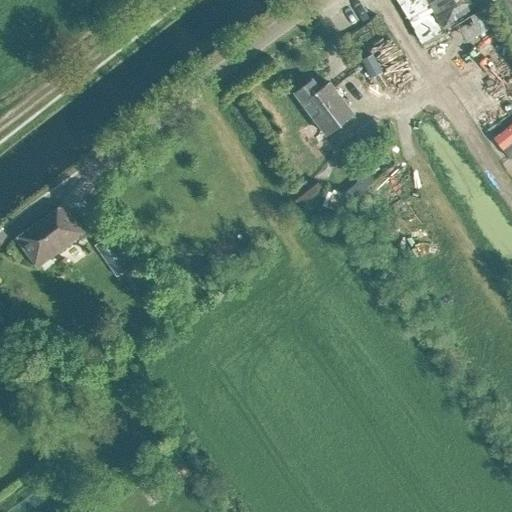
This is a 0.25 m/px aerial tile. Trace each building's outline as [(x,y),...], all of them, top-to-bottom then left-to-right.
[(455,21),(483,3),(480,0),(423,0),(441,27),(454,19),(455,21)] [(368,73),(379,68),(370,50),(360,55),(368,73)] [(329,82),(319,90),(311,79),(293,93),(325,134),(352,113),(329,82)] [(508,158),(511,155),(511,122),(492,138),(508,158)] [(322,187),(313,177),(290,195),(298,206),(322,187)] [(36,267),(83,233),(62,204),(15,238),(36,267)] [(121,270),(133,262),(112,232),(100,240),(121,270)] [(155,496),(189,473),(180,458),(145,482),(155,496)]
